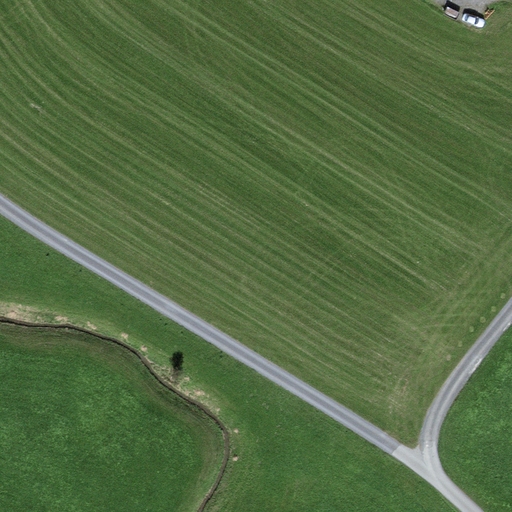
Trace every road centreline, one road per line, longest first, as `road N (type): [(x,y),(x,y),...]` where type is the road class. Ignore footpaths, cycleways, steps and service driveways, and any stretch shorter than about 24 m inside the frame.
road 1 (track): [(0,201),(426,469)]
road 2 (unclassified): [(511,308),(455,381),(428,434),(426,469),(473,511)]
